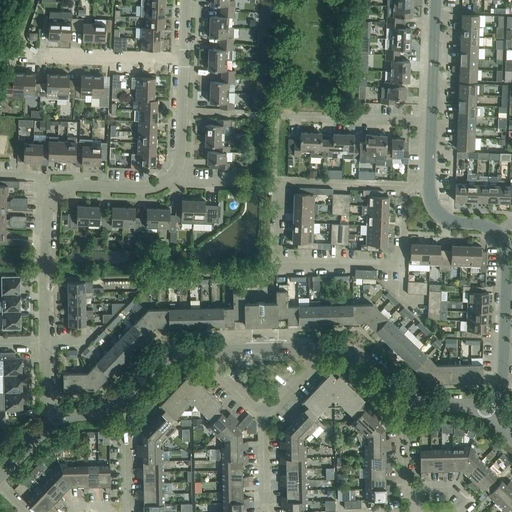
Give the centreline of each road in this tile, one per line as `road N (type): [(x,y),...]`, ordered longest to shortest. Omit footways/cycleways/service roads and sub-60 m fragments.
road 1 (residential): [(397,188),(281,185),(279,247),(287,263),(383,268),(395,253)]
road 2 (residential): [(51,183),(150,191),(177,182),(183,62)]
road 3 (residential): [(183,62),(29,55),(20,43),(33,0)]
road 4 (residential): [(485,408),(501,394),(504,372),(503,245)]
road 5 (residential): [(433,119),(266,115)]
road 6 (residential): [(44,341),(51,183)]
